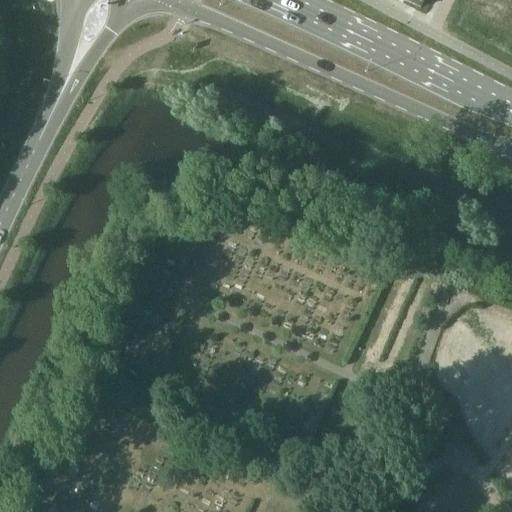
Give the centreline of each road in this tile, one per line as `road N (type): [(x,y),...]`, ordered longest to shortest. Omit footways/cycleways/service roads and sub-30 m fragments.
road 1 (secondary): [(173,0),(511,152)]
road 2 (secondary): [(511,111),(273,0)]
road 3 (tertiary): [(0,236),(70,76)]
